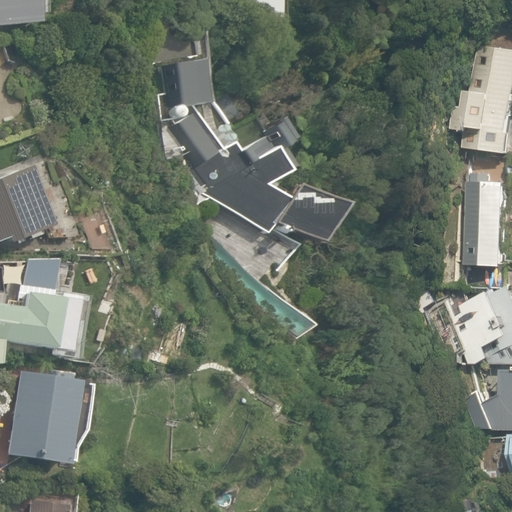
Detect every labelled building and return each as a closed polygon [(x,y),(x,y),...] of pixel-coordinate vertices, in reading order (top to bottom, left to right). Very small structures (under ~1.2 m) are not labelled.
[(0,0),(0,21),(29,20),(27,0),(0,0)] [(221,10),(222,26),(278,24),(277,0),(207,0),(208,11),(221,10)] [(466,144),(511,149),(511,46),(480,42),(474,88),(470,88),(468,105),(459,104),(456,126),(468,128),(466,144)] [(215,144),(189,103),(202,100),(195,57),(147,65),(157,124),(199,191),(257,231),(263,221),(305,242),(324,202),(283,182),(274,196),(254,180),(276,167),(264,147),(285,134),(270,113),(262,117),(258,111),(239,122),(249,135),(231,145),(225,138),(215,144)] [(0,237),(3,237),(5,243),(49,226),(26,167),(0,177),(0,237)] [(464,284),(508,286),(511,181),(492,180),(492,171),(469,170),(464,284)] [(0,340),(66,351),(75,300),(56,297),(56,299),(44,297),(46,286),(23,283),(19,309),(0,305),(0,340)] [(453,301),(431,313),(457,372),(473,365),(475,370),(494,365),(511,364),(511,289),(466,308),(468,313),(460,317),(453,301)] [(435,305),(429,292),(411,301),(419,317),(430,312),(428,309),(435,305)] [(485,391),(467,399),(476,432),(511,431),(511,370),(510,370),(510,395),(490,401),(485,391)] [(17,457),(62,465),(64,453),(66,449),(67,443),(66,439),(69,424),(78,426),(81,409),(71,407),(72,405),(74,400),(76,394),(75,389),(76,381),(18,371),(3,455),(5,455),(4,460),(16,463),(17,457)] [(62,511),(64,505),(27,499),(25,511),(62,511)]
